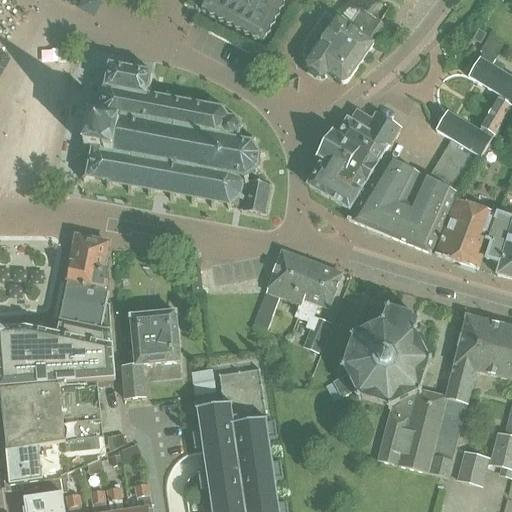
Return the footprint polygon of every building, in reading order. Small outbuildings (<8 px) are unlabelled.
[(130,27),(137,14),(111,0),(93,0),(90,6),(130,27)] [(204,0),(206,5),(202,12),(209,16),(211,20),(217,18),(218,24),(226,22),(228,29),(234,27),(236,33),(243,31),(245,38),(250,36),(252,42),(258,41),(264,44),(268,38),(273,36),(271,29),(277,27),(275,21),(282,19),(280,12),(287,10),(285,3),(292,1),(291,0),(204,0)] [(306,61),(309,63),(308,65),(309,72),(320,80),(327,78),(333,81),(335,78),(343,84),(349,84),(388,28),(362,10),(349,29),(338,21),(337,23),(325,15),(303,48),(307,51),(305,54),(306,61)] [(486,35),(478,30),(473,40),(481,45),(486,35)] [(487,122),(482,129),(483,130),(481,133),(448,113),(436,132),(460,147),(458,150),(479,163),(511,107),(511,74),(506,71),(504,74),(480,60),(477,65),(475,64),(470,72),(472,73),(469,79),(501,98),(499,102),(487,122)] [(87,177),(82,180),(84,182),(85,183),(89,180),(108,184),(107,190),(111,191),(113,184),(129,187),(128,194),(132,194),(133,188),(149,191),(148,197),(153,198),(154,192),(155,192),(169,194),(171,194),(170,201),(175,202),(176,196),(193,198),(192,205),(216,209),(217,203),(229,205),(228,212),(231,211),(234,211),(240,211),(241,211),(243,213),(267,217),(272,187),(272,185),(263,174),(265,172),(261,169),(263,160),(268,159),(267,154),(262,156),(254,144),(257,141),(255,139),(251,143),(241,141),(242,130),(246,129),(246,125),(242,126),(236,122),(239,119),(223,107),(221,109),(214,108),(215,102),(211,101),(209,107),(192,104),(194,98),(189,97),(188,103),(172,100),(173,95),(169,94),(168,99),(152,96),(153,91),(150,90),(153,79),(156,80),(157,76),(154,75),(152,74),(153,71),(149,70),(148,73),(133,71),(134,68),(130,67),(130,70),(114,67),(115,64),(111,63),(111,66),(109,66),(109,67),(107,67),(106,70),(109,71),(109,73),(106,72),(101,74),(100,80),(103,83),(108,84),(107,87),(103,86),(102,90),(104,90),(99,119),(90,117),(84,148),(93,150),(87,177)] [(423,121),(417,93),(399,96),(401,104),(404,104),(408,123),(423,121)] [(3,139),(21,144),(19,155),(37,160),(50,108),(13,99),(3,139)] [(335,138),(328,149),(372,176),(400,131),(377,117),(374,122),(359,113),(352,124),(350,123),(339,141),(335,138)] [(452,142),(434,171),(454,183),(458,177),(463,180),(475,160),(458,150),(460,147),(452,142)] [(372,176),(328,149),(322,158),(326,161),(309,188),(328,200),(329,198),(350,212),(351,209),(355,212),(362,201),(358,199),(372,176)] [(387,161),(362,201),(355,212),(349,222),(385,237),(412,173),(387,161)] [(412,173),(385,237),(404,245),(430,182),(412,173)] [(456,195),(430,182),(404,245),(431,256),(456,195)] [(456,264),(476,209),(456,202),(437,257),(456,264)] [(498,216),(489,243),(494,244),(488,260),(501,265),(511,230),(511,220),(502,218),(507,205),(503,203),(498,216)] [(476,209),(456,264),(479,272),(489,243),(498,216),(476,209)] [(10,235),(34,241),(38,224),(14,218),(10,235)] [(511,230),(501,265),(497,277),(511,280),(511,230)] [(77,244),(69,284),(108,292),(109,274),(104,273),(110,245),(84,240),(77,244)] [(26,277),(34,246),(13,241),(6,273),(26,277)] [(51,247),(48,267),(64,270),(67,250),(51,247)] [(302,307),(318,267),(283,253),(254,330),(268,335),(281,299),(299,306),(302,307)] [(302,307),(299,306),(295,318),(308,323),(306,329),(310,331),(303,349),(320,357),(333,326),(314,318),(318,307),(330,311),(343,276),(318,267),(302,307)] [(193,294),(204,293),(201,269),(191,270),(193,294)] [(46,294),(60,295),(61,276),(48,275),(46,294)] [(108,292),(69,284),(61,322),(111,332),(113,332),(111,306),(107,305),(108,292)] [(416,399),(418,397),(422,394),(420,392),(429,365),(432,364),(431,361),(429,362),(417,336),(420,333),(415,331),(417,322),(420,321),(419,318),(415,320),(393,312),(390,309),(388,311),(389,313),(384,321),(381,322),(381,325),(356,337),(354,336),(352,339),(355,340),(346,368),(344,367),(343,371),(346,372),(347,375),(333,382),(340,398),(355,391),(358,395),(356,399),(360,400),(360,397),(388,407),(389,410),(393,409),(416,399)] [(144,367),(182,362),(176,313),(131,319),(137,366),(124,368),(128,401),(148,399),(144,367)] [(511,382),(511,378),(511,328),(467,317),(459,349),(503,360),(498,378),(511,382)] [(61,322),(60,323),(58,337),(40,334),(27,331),(11,332),(2,333),(0,335),(0,386),(0,390),(0,391),(99,383),(115,381),(114,364),(112,349),(112,348),(111,332),(61,322)] [(503,360),(459,349),(446,400),(467,405),(468,406),(476,373),(498,378),(503,360)] [(280,511),(268,422),(269,422),(269,421),(267,421),(265,403),(266,403),(261,370),(220,376),(223,393),(224,393),(226,407),(197,411),(197,412),(199,412),(213,511),(280,511)] [(511,378),(511,382),(511,381),(511,415),(507,437),(499,435),(491,466),(511,471),(511,378)] [(99,383),(0,391),(3,417),(101,402),(99,383)] [(446,400),(422,394),(418,397),(416,399),(389,410),(377,465),(449,482),(467,405),(446,400)] [(101,402),(3,417),(5,435),(102,420),(101,402)] [(102,420),(5,435),(7,454),(78,443),(104,438),(102,420)] [(104,439),(106,454),(125,445),(124,436),(104,439)] [(78,443),(7,454),(10,487),(61,478),(74,472),(88,466),(98,462),(98,458),(106,455),(106,454),(104,439),(104,438),(78,443)] [(489,460),(465,454),(458,482),(482,489),(489,460)] [(113,469),(122,466),(120,456),(111,459),(113,469)] [(98,462),(88,466),(90,481),(103,479),(101,462),(98,463),(98,462)] [(139,511),(130,511),(148,511),(148,510),(152,509),(149,486),(140,487),(140,482),(134,484),(136,488),(139,511)] [(121,511),(121,510),(123,509),(119,486),(115,486),(115,491),(108,492),(110,511),(121,511)] [(64,503),(63,499),(10,487),(13,511),(32,511),(64,507),(64,503)] [(106,511),(104,492),(91,494),(93,511),(106,511)] [(81,511),(79,496),(77,496),(67,498),(67,499),(68,511),(81,511)]
